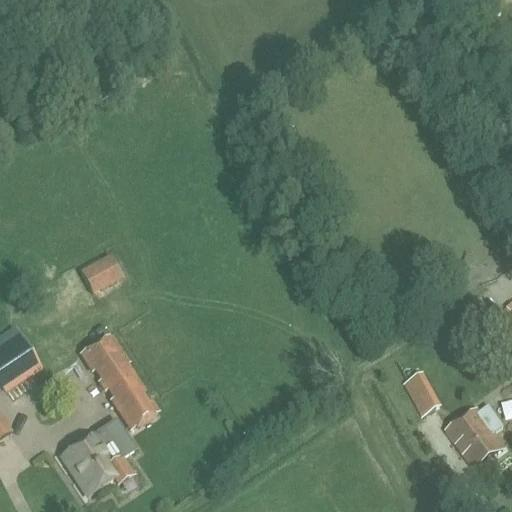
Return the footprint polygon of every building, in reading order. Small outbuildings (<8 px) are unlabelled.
[(89,272),(94,282),(126,265),(121,255),(89,272)] [(102,297),(133,281),(126,267),(95,284),(102,297)] [(499,349),(511,336),(511,305),(482,332),(499,349)] [(0,391),(38,366),(17,335),(0,346),(0,391)] [(131,433),(159,415),(151,403),(148,406),(142,396),(145,394),(109,339),(82,357),(93,375),(95,373),(102,383),(99,384),(106,394),(109,392),(114,401),(111,403),(131,433)] [(425,418),(437,411),(419,379),(404,388),(410,397),(414,399),(425,418)] [(446,432),(474,472),(506,450),(495,435),(505,429),(490,409),(481,415),(478,410),(446,432)] [(117,487),(132,477),(123,461),(135,454),(118,427),(98,439),(97,437),(62,459),(88,500),(115,483),(117,487)]
